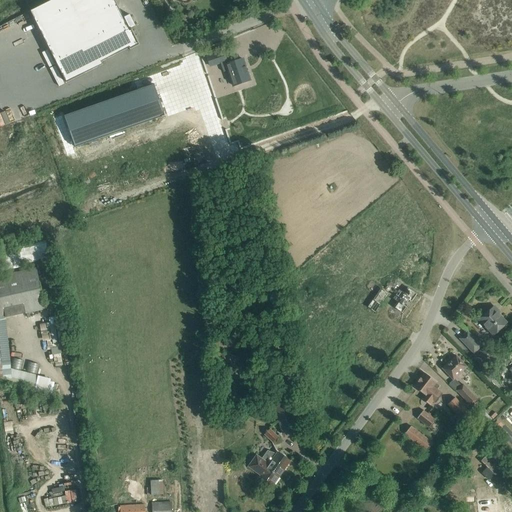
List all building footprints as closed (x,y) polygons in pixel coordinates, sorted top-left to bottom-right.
[(52,0),(30,11),(66,83),(102,65),(101,62),(127,49),(130,48),(131,49),(139,45),(132,30),(129,31),(113,0),(52,0)] [(219,54),(207,58),(210,66),(220,63),(226,61),(223,52),(223,49),(218,51),(219,54)] [(226,61),(220,63),(223,72),(228,71),(233,86),(250,81),(243,59),(238,61),(227,64),(226,61)] [(154,84),(64,116),(75,148),(165,116),(154,84)] [(46,240),(0,250),(0,270),(51,259),(46,240)] [(37,268),(0,276),(0,318),(45,309),(37,268)] [(367,307),(375,313),(389,294),(381,288),(367,307)] [(399,290),(393,299),(396,302),(393,307),(403,314),(417,294),(407,288),(404,293),(399,290)] [(493,335),(506,323),(493,308),(479,321),(493,335)] [(460,339),(474,353),(481,346),(467,332),(460,339)] [(492,350),(487,344),(478,352),(483,358),(492,350)] [(467,367),(456,356),(442,368),(453,380),(467,367)] [(436,383),(437,382),(425,373),(421,379),(420,378),(418,381),(418,382),(414,387),(425,395),(422,399),(430,406),(433,402),(435,403),(443,394),(437,390),(439,386),(436,383)] [(469,404),(474,409),(478,405),(476,402),(478,400),(463,384),(455,391),(458,393),(469,404)] [(473,417),(455,398),(448,405),(466,424),(473,417)] [(291,401),(275,406),(283,433),(299,428),(291,401)] [(423,410),(417,418),(430,428),(436,421),(423,410)] [(496,422),(492,426),(496,431),(501,427),(496,422)] [(433,443),(411,426),(405,434),(427,451),(433,443)] [(264,434),(265,435),(272,442),(278,437),(270,428),(264,434)] [(275,453),(269,463),(262,458),(256,454),(247,467),(260,475),(265,479),(273,485),(290,461),(282,455),(277,452),(275,453)] [(489,452),(480,461),(502,482),(510,474),(489,452)] [(462,486),(452,492),(458,502),(465,499),(465,498),(467,496),(468,497),(471,503),(485,496),(473,475),(460,482),(462,486)] [(151,488),(147,488),(147,496),(163,495),(162,480),(150,481),(151,488)] [(153,503),(152,503),(152,511),(172,511),(172,502),(162,502),(162,499),(153,499),(153,503)]
